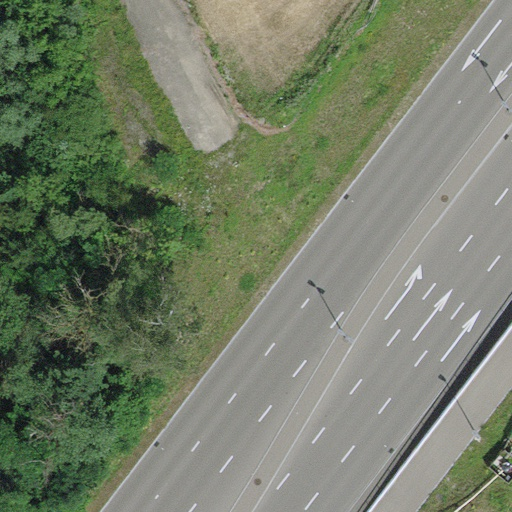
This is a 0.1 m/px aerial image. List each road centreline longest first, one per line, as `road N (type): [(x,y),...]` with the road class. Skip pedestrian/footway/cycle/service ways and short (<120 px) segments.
road 1 (secondary): [(511,42),(157,511)]
road 2 (secondary): [(300,511),(511,233)]
